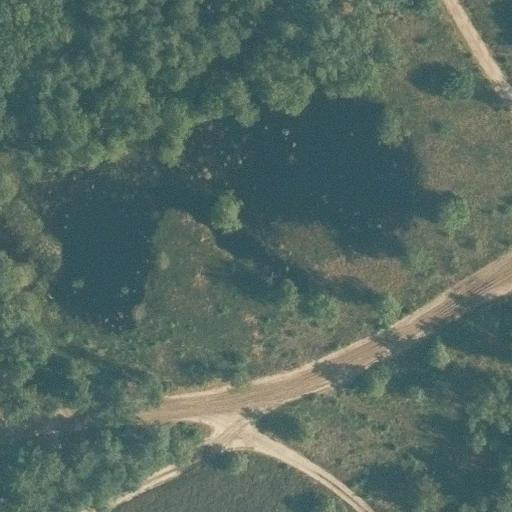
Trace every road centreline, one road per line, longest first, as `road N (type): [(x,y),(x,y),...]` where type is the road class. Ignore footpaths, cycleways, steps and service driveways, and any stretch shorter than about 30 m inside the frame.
road 1 (track): [(0,439),(220,402),(404,336),(511,278)]
road 2 (track): [(365,511),(322,475),(243,434),(220,402)]
road 3 (track): [(243,434),(98,511)]
